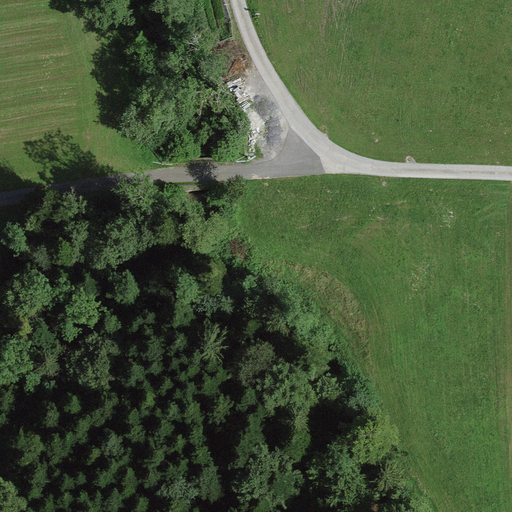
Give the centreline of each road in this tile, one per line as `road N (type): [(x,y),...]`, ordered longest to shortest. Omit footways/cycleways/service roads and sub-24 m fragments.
road 1 (track): [(0,200),(173,173),(336,163),(511,176)]
road 2 (residential): [(244,0),(262,61),(336,163)]
